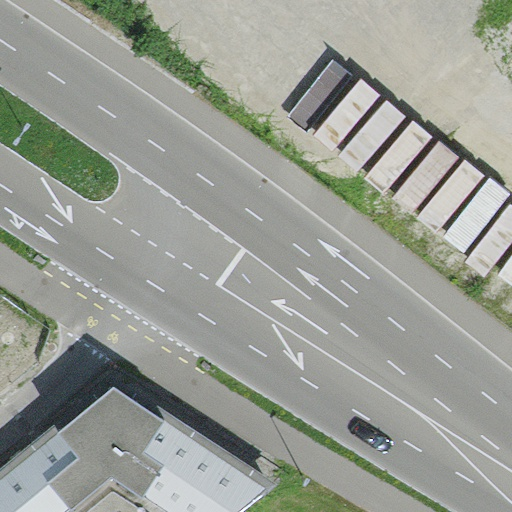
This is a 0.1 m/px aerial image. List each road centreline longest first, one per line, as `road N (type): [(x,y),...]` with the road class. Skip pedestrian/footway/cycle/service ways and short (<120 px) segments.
road 1 (primary): [(198,240),(511,458)]
road 2 (primary): [(198,240),(83,95),(0,39)]
road 3 (unclassified): [(198,240),(112,334),(0,429)]
road 4 (primary): [(0,183),(17,195),(198,240)]
